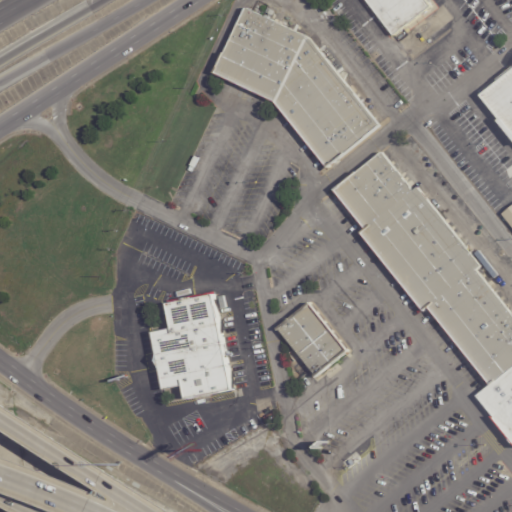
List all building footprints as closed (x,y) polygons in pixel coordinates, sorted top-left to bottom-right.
[(426,0),(433,8),(396,36),(368,0),(426,0)] [(248,8),(310,38),(383,128),(331,169),(278,103),(220,73),(248,8)] [(511,133),(482,97),(511,72),(511,133)] [(511,370),(492,387),(430,311),(427,314),(363,234),(368,230),(333,188),(383,153),(414,191),(419,188),(483,267),(479,271),(511,312),(511,370)] [(511,206),(502,215),(511,226),(511,206)] [(164,386),(183,382),(186,399),(233,390),(215,294),(168,303),(173,328),(153,332),(164,386)] [(310,302),(350,350),(317,376),(303,359),(297,364),(288,353),(295,347),(279,328),(310,302)] [(511,370),(511,435),(480,396),(492,387),(511,370)] [(351,468),(339,478),(335,473),(347,463),(351,468)]
